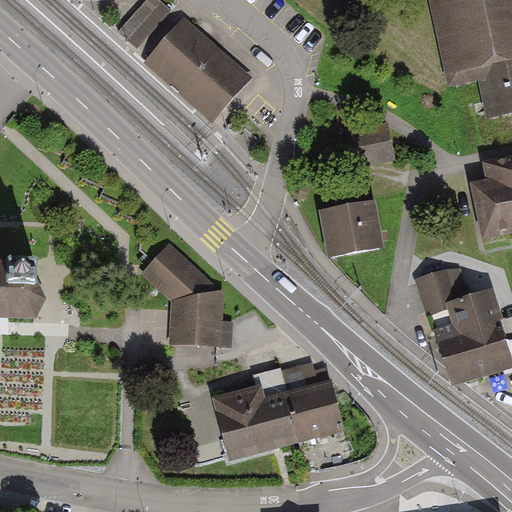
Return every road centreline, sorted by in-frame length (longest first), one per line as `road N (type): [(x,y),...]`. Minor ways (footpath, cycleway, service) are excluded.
road 1 (secondary): [(460,445),(239,254),(0,29)]
road 2 (residential): [(0,472),(115,497),(265,504),(388,488),(460,445)]
